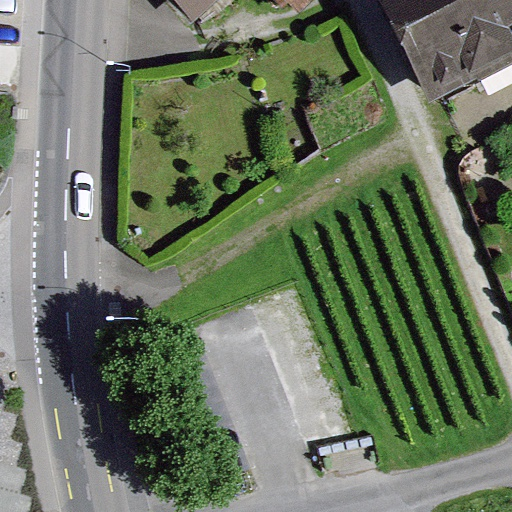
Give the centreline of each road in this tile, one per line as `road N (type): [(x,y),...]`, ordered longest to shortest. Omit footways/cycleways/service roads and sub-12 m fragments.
road 1 (unknown): [(64,284),(175,266),(238,244),(332,193),(430,159)]
road 2 (tertiary): [(64,284),(79,0)]
road 3 (tertiary): [(97,511),(64,284)]
road 4 (residential): [(374,509),(511,469)]
